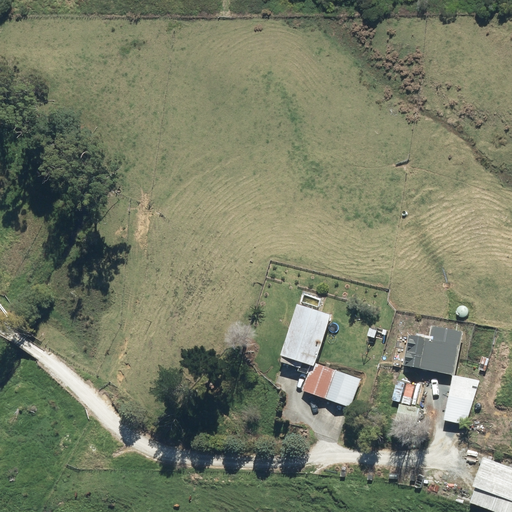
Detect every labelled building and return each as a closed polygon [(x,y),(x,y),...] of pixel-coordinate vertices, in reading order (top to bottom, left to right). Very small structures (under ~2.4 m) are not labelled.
[(334,311),(321,307),(324,299),(305,293),(285,361),(304,366),(302,372),(311,375),(313,366),(317,368),(334,311)] [(433,337),(413,333),(407,364),(457,374),(465,331),(435,326),(433,337)] [(364,381),(321,363),(317,372),(313,370),(305,390),(353,409),(364,381)] [(478,379),(455,375),(447,420),(470,424),(478,379)] [(482,485),(474,501),(502,511),(511,511),(511,465),(491,456),(478,483),(482,485)]
